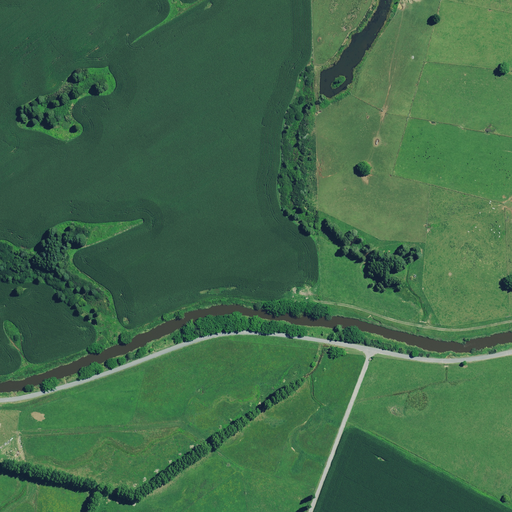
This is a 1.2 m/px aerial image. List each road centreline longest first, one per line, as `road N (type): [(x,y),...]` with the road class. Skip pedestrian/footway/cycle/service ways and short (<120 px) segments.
road 1 (unclassified): [(0,399),(31,399),(222,336),(275,335),(457,361),(511,353)]
road 2 (unknown): [(366,350),(309,511)]
